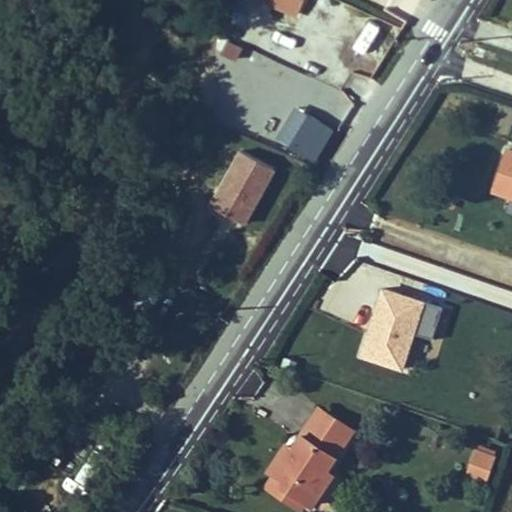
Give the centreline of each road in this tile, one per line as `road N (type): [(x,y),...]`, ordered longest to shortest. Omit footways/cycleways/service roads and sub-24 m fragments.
road 1 (tertiary): [(454,0),(118,511)]
road 2 (unknown): [(333,190),(511,271)]
